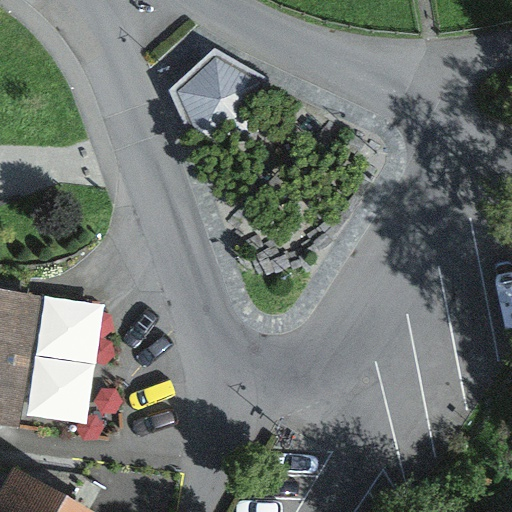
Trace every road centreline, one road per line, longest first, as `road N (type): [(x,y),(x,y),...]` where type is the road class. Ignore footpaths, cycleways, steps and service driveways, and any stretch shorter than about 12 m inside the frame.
road 1 (tertiary): [(64,0),(94,35),(136,121),(207,329),(248,396)]
road 2 (unclassified): [(248,396),(276,391),(324,357),(429,188),(449,111)]
road 3 (unclassified): [(212,0),(449,111)]
road 4 (residential): [(248,396),(172,511)]
